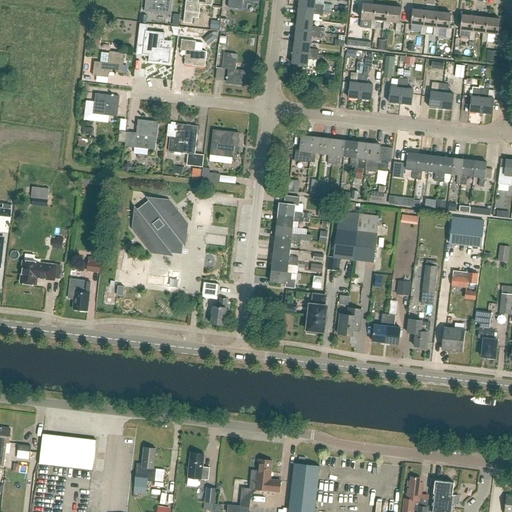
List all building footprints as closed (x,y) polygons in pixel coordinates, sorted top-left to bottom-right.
[(171,15),(172,0),(146,0),(145,12),(171,15)] [(212,6),(212,0),(192,0),(192,2),(186,1),(184,23),(192,24),(192,18),(199,18),(200,4),(212,6)] [(255,2),(255,0),(229,0),(228,8),(242,10),(244,1),(255,2)] [(316,0),(300,0),(299,8),(324,11),(324,6),(316,5),(316,0)] [(370,30),(375,30),(376,21),(374,21),(376,5),(363,4),(361,19),(371,21),(370,30)] [(383,31),(388,31),(389,22),(387,22),(388,7),(376,5),(374,21),(376,21),(384,22),(383,31)] [(401,8),(388,7),(387,22),(389,22),(397,23),(396,32),(400,33),(401,24),(402,24),(402,23),(400,23),(402,8),(401,8)] [(314,15),(323,16),(324,11),(299,8),(298,19),(314,21),(314,15)] [(421,35),(425,36),(426,27),(424,26),(426,11),(413,10),(413,9),(411,25),(412,25),(422,26),(421,35)] [(436,28),(438,12),(426,11),(424,26),(426,27),(434,28),(433,36),(438,37),(439,28),(436,28)] [(436,28),(439,28),(447,29),(446,38),(451,38),(452,29),(449,29),(451,14),(438,12),(436,28)] [(473,32),(475,17),(462,15),(460,31),(471,32),(469,41),(474,41),(475,32),(473,32)] [(485,34),(487,18),(475,17),(473,32),(475,32),(483,33),(482,42),(487,43),(488,34),(485,34)] [(485,34),(488,34),(495,35),(494,44),(499,44),(500,35),(498,34),(500,20),(487,18),(485,34)] [(313,27),(314,21),(298,19),(296,30),(321,33),(322,28),(313,27)] [(140,24),(138,42),(144,43),(143,55),(149,55),(149,57),(148,61),(169,64),(171,49),(160,47),(160,41),(164,41),(165,33),(147,31),(148,25),(140,24)] [(321,38),(321,33),(296,30),(295,41),(311,43),(312,37),(318,38),(321,38)] [(211,33),(206,37),(211,43),(216,39),(211,33)] [(397,49),(406,49),(406,38),(397,38),(397,49)] [(205,67),(207,52),(195,51),(196,42),(182,40),(181,51),(187,51),(186,57),(185,57),(185,58),(186,59),(185,65),(205,67)] [(347,46),(371,49),(371,43),(348,40),(347,45),(347,46)] [(310,50),(311,43),(295,41),(294,53),(318,56),(319,51),(310,50)] [(487,50),(485,60),(496,62),(497,52),(487,50)] [(125,53),(110,51),(110,53),(102,52),(101,62),(95,61),(93,75),(109,77),(110,72),(115,72),(115,73),(116,74),(117,73),(123,73),(125,53)] [(246,86),(248,71),(236,70),(238,54),(225,53),(223,68),(229,69),(227,84),(246,86)] [(318,61),(318,56),(294,53),(292,64),(308,66),(309,60),(318,61)] [(385,56),(377,56),(376,69),(384,70),(385,56)] [(391,79),(392,66),(394,66),(395,57),(386,56),(383,78),(391,79)] [(372,58),(365,57),(364,69),(371,70),(372,58)] [(405,57),(405,64),(413,65),(414,57),(405,57)] [(446,71),(448,64),(430,61),(428,69),(446,71)] [(456,65),(454,77),(462,78),(464,66),(456,65)] [(502,79),(502,70),(492,70),(492,79),(502,79)] [(360,100),(363,75),(358,74),(356,85),(350,85),(349,98),(360,100)] [(363,75),(360,100),(372,101),(373,87),(366,86),(368,75),(363,75)] [(401,104),(404,80),(398,79),(397,90),(391,89),(389,103),(401,104)] [(404,80),(401,104),(412,106),(413,92),(407,91),(409,80),(404,80)] [(430,108),(441,109),(444,84),(439,84),(433,83),(431,94),(430,108)] [(449,85),(444,84),(441,109),(452,110),(454,97),(448,96),(449,85)] [(470,112),(481,114),(484,89),(479,88),(473,88),(471,99),(470,112)] [(488,101),(489,90),(484,89),(481,114),(493,115),(494,101),(488,101)] [(118,117),(120,96),(114,95),(114,94),(112,94),(112,95),(95,93),(92,114),(118,117)] [(127,132),(126,142),(125,146),(155,150),(159,122),(138,119),(138,126),(137,126),(136,127),(138,127),(137,133),(127,132)] [(203,167),(204,155),(195,154),(198,127),(178,124),(177,130),(176,130),(176,132),(177,132),(176,138),(170,137),(169,151),(188,154),(187,166),(203,167)] [(238,158),(241,134),(214,130),(211,155),(238,158)] [(126,142),(127,132),(120,131),(119,141),(126,142)] [(310,161),(313,137),(302,136),(301,142),(300,151),(296,150),(295,160),(310,162),(310,161)] [(322,154),(324,138),(313,137),(310,161),(315,162),(316,153),(322,154)] [(332,164),(335,139),(324,138),(322,154),(329,155),(328,163),(332,164)] [(345,156),(346,141),(335,139),(332,164),(337,165),(338,156),(345,156)] [(355,167),(358,142),(346,141),(345,156),(351,157),(350,166),(355,167)] [(366,169),(369,143),(358,142),(355,167),(366,169)] [(380,145),(369,143),(366,169),(387,171),(388,162),(390,162),(392,148),(380,147),(380,145)] [(417,179),(420,154),(408,153),(406,169),(413,170),(411,179),(417,179)] [(429,172),(431,156),(420,154),(417,179),(421,180),(422,171),(429,172)] [(439,182),(442,157),(431,156),(429,172),(435,172),(434,181),(439,182)] [(451,174),(453,158),(442,157),(439,182),(444,182),(445,173),(451,174)] [(461,184),(464,160),(453,158),(451,174),(457,175),(456,184),(461,184)] [(473,177),(475,161),(464,160),(461,184),(462,184),(461,191),(465,191),(466,185),(467,176),(473,177)] [(511,160),(506,160),(505,168),(500,167),(498,184),(511,185),(511,160)] [(475,161),(473,177),(479,178),(478,186),(483,187),(484,178),(485,178),(487,162),(475,161)] [(395,163),(393,177),(403,178),(405,164),(395,163)] [(219,181),(220,175),(209,174),(209,169),(203,169),(202,178),(219,181)] [(33,187),(32,198),(40,199),(41,188),(33,187)] [(371,192),(371,199),(384,201),(384,193),(371,192)] [(279,215),(303,218),(304,213),(295,212),(296,205),(299,206),(300,198),(286,196),(285,204),(280,203),(279,215)] [(189,226),(168,200),(150,198),(150,200),(137,210),(135,209),(133,228),(153,254),(171,256),(171,254),(183,255),(184,244),(186,244),(189,226)] [(0,216),(11,217),(12,210),(0,208),(0,210),(0,216)] [(334,257),(374,262),(379,216),(340,211),(334,257)] [(303,222),(303,218),(279,215),(277,226),(293,228),(294,221),(303,222)] [(452,218),(449,242),(482,246),(485,222),(452,218)] [(292,234),(293,228),(277,226),(276,237),(301,240),(311,241),(311,235),(301,234),(301,235),(292,234)] [(300,245),(301,240),(276,237),(275,248),(290,250),(291,243),(300,245)] [(500,246),(499,253),(509,255),(510,247),(500,246)] [(290,256),(290,250),(275,248),(273,259),(298,262),(299,257),(290,256)] [(338,258),(329,257),(328,268),(337,269),(338,258)] [(298,267),(298,262),(273,259),(272,270),(288,272),(289,266),(298,267)] [(55,281),(57,265),(24,261),(21,283),(26,284),(28,286),(32,286),(34,285),(36,285),(37,279),(55,281)] [(87,272),(99,273),(100,263),(88,261),(87,272)] [(323,273),(324,265),(312,264),(311,272),(323,273)] [(422,292),(423,292),(435,294),(438,267),(425,266),(422,292)] [(293,273),(288,272),(272,270),(271,282),(287,284),(286,287),(295,288),(295,285),(296,280),(292,279),(293,273)] [(454,271),(452,285),(457,285),(459,275),(462,275),(462,272),(454,271)] [(468,273),(467,283),(477,284),(478,274),(468,273)] [(322,277),(314,276),(312,287),(320,288),(322,277)] [(396,295),(408,296),(410,283),(398,281),(396,295)] [(70,287),(68,299),(74,299),(73,309),(75,310),(75,311),(80,311),(80,310),(88,311),(90,293),(89,293),(91,282),(84,282),(83,288),(70,287)] [(205,282),(203,295),(217,296),(219,284),(205,282)] [(476,287),(467,286),(465,299),(474,300),(476,287)] [(511,315),(511,304),(511,294),(501,293),(500,313),(511,315)] [(325,306),(326,295),(313,294),(312,304),(310,304),(307,330),(308,330),(308,332),(315,333),(316,331),(324,332),(327,306),(325,306)] [(226,309),(228,300),(221,299),(220,308),(213,307),(211,324),(225,325),(227,309),(226,309)] [(285,302),(284,311),(295,312),(296,303),(285,302)] [(352,336),(353,330),(359,331),(360,327),(362,310),(350,308),(349,315),(341,314),(338,334),(352,336)] [(385,343),(389,315),(382,314),(380,326),(374,325),(374,328),(372,327),(371,334),(373,334),(372,341),(385,343)] [(389,315),(385,343),(398,344),(399,337),(401,337),(402,331),(400,331),(400,328),(394,328),(396,316),(389,315)] [(414,321),(408,320),(407,331),(413,332),(415,332),(414,346),(418,347),(418,350),(427,351),(429,334),(430,323),(429,322),(427,322),(422,322),(422,321),(418,320),(418,321),(414,321)] [(463,345),(464,330),(445,328),(442,349),(460,351),(461,344),(463,345)] [(492,339),(493,330),(479,328),(478,336),(483,336),(481,345),(483,345),(482,357),(495,358),(497,340),(492,339)] [(0,428),(0,466),(3,467),(4,459),(5,459),(7,443),(9,443),(11,429),(0,428)] [(93,469),(97,438),(43,432),(39,463),(93,469)] [(147,481),(154,482),(156,469),(153,469),(156,449),(144,448),(142,464),(137,463),(134,491),(146,493),(147,488),(147,481)] [(208,480),(210,468),(203,467),(204,454),(191,453),(188,478),(208,480)] [(258,471),(251,470),(249,489),(279,492),(281,481),(270,480),(273,461),(261,459),(260,462),(259,461),(258,471)] [(315,511),(320,467),(294,464),(288,511),(249,511),(250,508),(229,506),(227,511),(315,511)] [(420,484),(421,479),(411,478),(411,482),(408,482),(406,500),(404,499),(402,511),(413,511),(415,501),(421,502),(423,484),(420,484)] [(431,511),(428,511),(427,511),(454,511),(455,510),(453,509),(454,504),(458,504),(459,496),(452,495),(454,484),(435,481),(431,511)] [(217,489),(206,488),(205,502),(211,503),(214,503),(215,503),(217,489)] [(214,503),(211,503),(205,502),(204,510),(213,511),(214,504),(214,503)]
